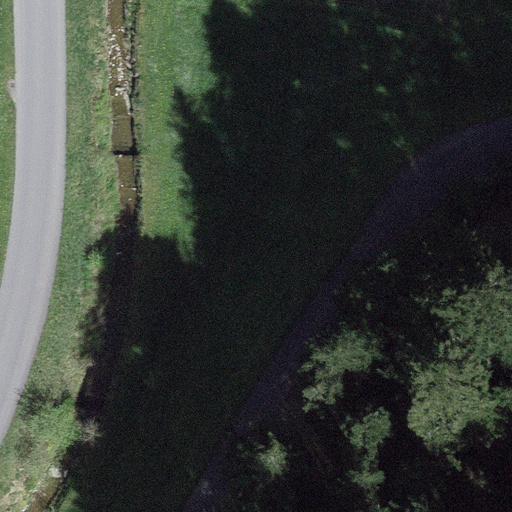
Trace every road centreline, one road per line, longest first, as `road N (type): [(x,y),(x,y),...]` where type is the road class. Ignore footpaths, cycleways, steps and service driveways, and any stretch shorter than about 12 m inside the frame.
road 1 (track): [(205,511),(270,398),(383,233),(445,168),(511,136)]
road 2 (unclassified): [(40,0),(39,197),(26,292),(0,378)]
